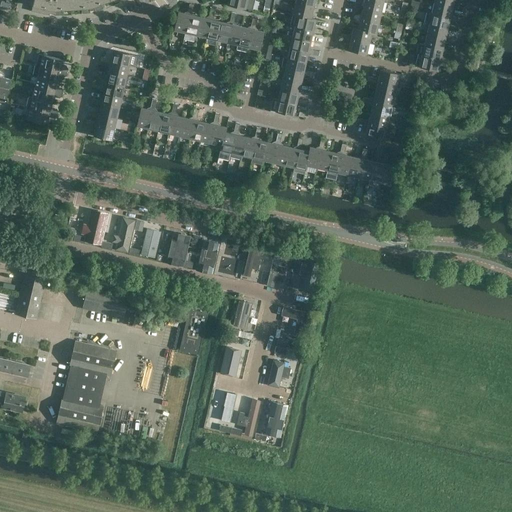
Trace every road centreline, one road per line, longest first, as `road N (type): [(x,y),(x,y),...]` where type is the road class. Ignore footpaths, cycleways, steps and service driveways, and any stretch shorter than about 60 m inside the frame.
road 1 (residential): [(251,384),(271,297),(62,241),(42,204)]
road 2 (unclassified): [(337,232),(57,166)]
road 3 (unclassified): [(270,511),(0,448)]
road 4 (residential): [(311,126),(222,107),(207,79),(170,69),(137,17)]
road 5 (residential): [(329,52),(453,81),(471,0)]
road 6 (unclassified): [(337,232),(511,272)]
road 7 (unclassified): [(511,260),(465,244),(337,232)]
road 8 (residential): [(218,234),(53,189)]
